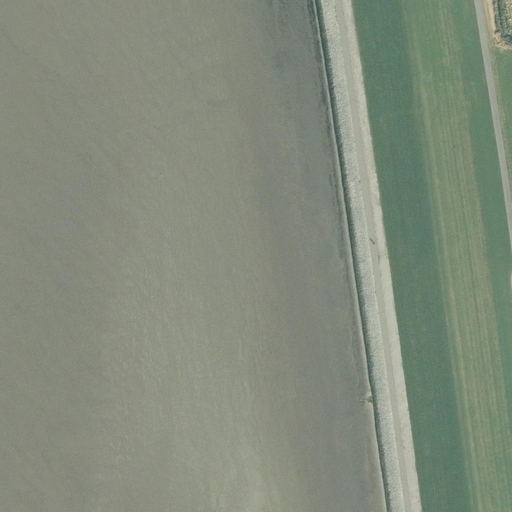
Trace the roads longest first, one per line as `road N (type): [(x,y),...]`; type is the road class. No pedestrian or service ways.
road 1 (track): [(335,0),(405,511)]
road 2 (track): [(511,221),(479,0)]
